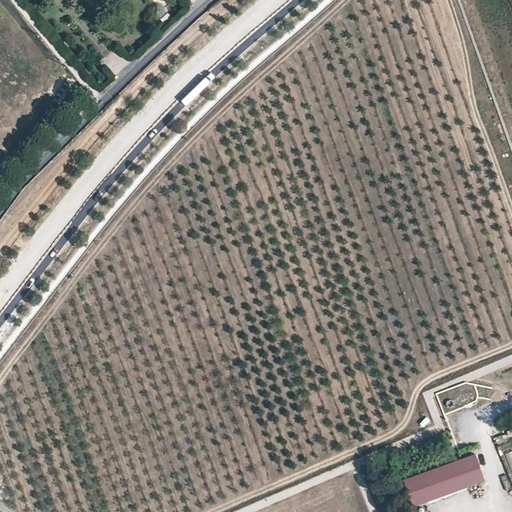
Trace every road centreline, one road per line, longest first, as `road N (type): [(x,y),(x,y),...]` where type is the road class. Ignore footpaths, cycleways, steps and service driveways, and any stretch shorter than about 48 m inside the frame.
road 1 (primary): [(0,321),(130,157),(295,0)]
road 2 (primary): [(269,0),(169,89),(0,280)]
road 3 (track): [(511,344),(427,380),(403,429),(191,511)]
road 4 (unclassified): [(213,0),(0,214)]
